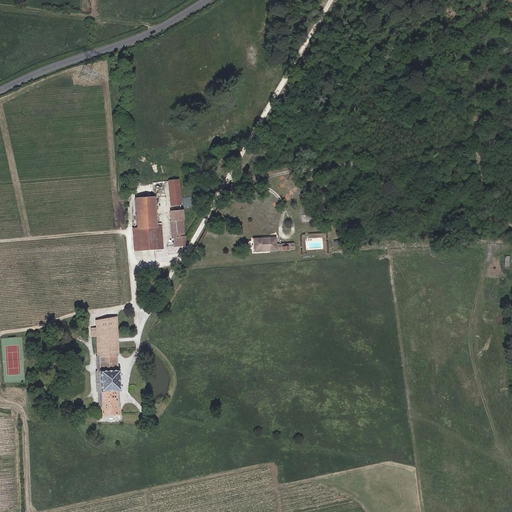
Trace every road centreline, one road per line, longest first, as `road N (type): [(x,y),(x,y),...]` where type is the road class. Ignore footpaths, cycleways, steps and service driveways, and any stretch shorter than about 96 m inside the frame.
road 1 (tertiary): [(0,92),(105,54),(213,0)]
road 2 (unknown): [(233,170),(331,0)]
